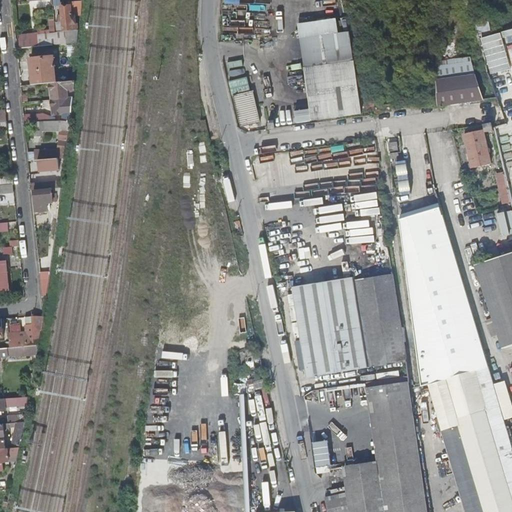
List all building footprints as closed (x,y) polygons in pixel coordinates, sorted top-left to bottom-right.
[(76,18),(80,17),(81,0),(79,0),(70,1),(71,8),(61,8),(61,15),(58,15),(58,23),(56,23),(57,32),(67,31),(78,30),(78,25),(76,25),(76,18)] [(37,36),(38,47),(68,44),(67,31),(57,32),(55,32),(55,24),(49,24),(50,31),(55,34),(37,36)] [(67,31),(68,44),(78,43),(79,30),(78,30),(67,31)] [(300,39),(304,67),(355,61),(349,35),(300,39)] [(49,84),(55,83),(53,57),(31,59),(33,86),(49,84)] [(511,89),(504,59),(486,64),(489,72),(495,97),(511,94),(511,89)] [(311,121),(361,114),(355,61),(304,67),(311,121)] [(473,75),(437,80),(438,105),(480,99),(473,75)] [(54,100),(51,100),(51,109),(54,109),(54,116),(62,115),(62,113),(71,112),(75,81),(55,83),(49,84),(50,92),(54,92),(54,100)] [(253,91),(234,95),(241,126),(261,121),(253,91)] [(511,101),(511,94),(495,97),(497,105),(511,101)] [(265,129),(275,128),(275,120),(265,122),(265,129)] [(495,163),(489,131),(466,135),(473,168),(495,163)] [(64,158),(67,141),(59,140),(57,151),(51,151),(51,159),(58,158),(64,158)] [(397,141),(388,143),(389,150),(398,149),(397,141)] [(51,159),(39,161),(40,171),(58,169),(58,158),(51,159)] [(511,196),(508,175),(500,176),(506,205),(511,203),(511,196)] [(0,177),(0,185),(13,184),(12,176),(0,177)] [(0,185),(0,192),(14,192),(13,184),(0,185)] [(53,195),(53,189),(42,190),(34,191),(35,201),(46,201),(46,204),(54,204),(54,199),(56,199),(56,195),(53,195)] [(484,407),(511,495),(511,437),(496,386),(464,280),(438,204),(401,220),(421,384),(430,381),(448,375),(460,414),(484,407)] [(511,210),(500,212),(503,235),(511,233),(511,210)] [(0,231),(9,230),(8,222),(0,222),(0,231)] [(511,250),(476,263),(504,346),(511,343),(511,250)] [(7,261),(0,261),(0,289),(9,289),(7,261)] [(355,281),(368,369),(406,362),(392,276),(355,281)] [(355,278),(292,287),(308,378),(368,369),(355,281),(355,278)] [(32,324),(26,325),(26,331),(9,333),(9,347),(39,345),(43,317),(32,317),(32,324)] [(15,357),(37,355),(39,345),(9,347),(0,347),(0,356),(15,355),(15,357)] [(511,511),(511,495),(484,407),(460,414),(448,375),(430,381),(436,399),(437,402),(470,511),(511,511)] [(367,382),(331,387),(332,393),(353,390),(357,415),(372,413),(379,464),(344,469),(348,493),(351,511),(412,511),(411,499),(380,503),(377,478),(422,472),(409,382),(368,388),(367,382)] [(25,423),(27,415),(8,416),(8,424),(25,423)] [(0,450),(19,450),(25,423),(8,424),(0,424),(0,436),(6,436),(6,431),(8,431),(8,428),(18,428),(14,446),(6,446),(6,442),(0,442),(0,450)] [(8,459),(17,459),(19,450),(0,450),(0,470),(3,470),(3,463),(8,463),(8,459)] [(411,499),(412,511),(427,511),(422,472),(377,478),(380,503),(411,499)] [(351,511),(348,493),(327,498),(329,511),(351,511)]
